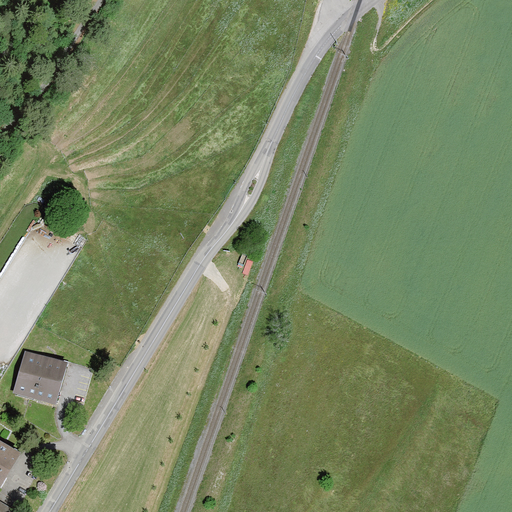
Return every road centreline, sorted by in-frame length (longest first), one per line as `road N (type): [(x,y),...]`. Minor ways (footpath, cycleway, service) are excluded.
road 1 (tertiary): [(369,0),(313,62),(50,511)]
road 2 (track): [(0,130),(46,81),(98,0)]
